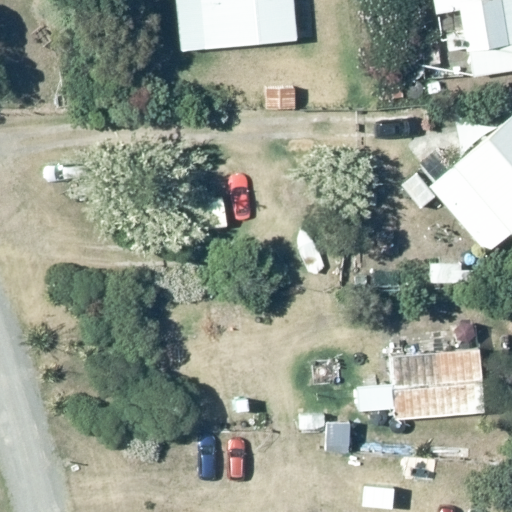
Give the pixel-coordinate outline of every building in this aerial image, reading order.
[(294,41),(290,0),(199,0),(203,48),(294,41)] [(511,69),(511,0),(432,0),(434,13),(458,10),(463,53),(468,52),(471,75),(511,69)] [(511,106),(425,182),(485,251),(507,232),(511,237),(511,236),(511,106)] [(245,337),(243,296),(206,298),(208,339),(245,337)] [(185,326),(148,328),(150,370),(186,368),(185,326)] [(392,409),(392,418),(484,412),(479,346),(389,351),(391,378),(354,380),(356,411),(392,409)]
